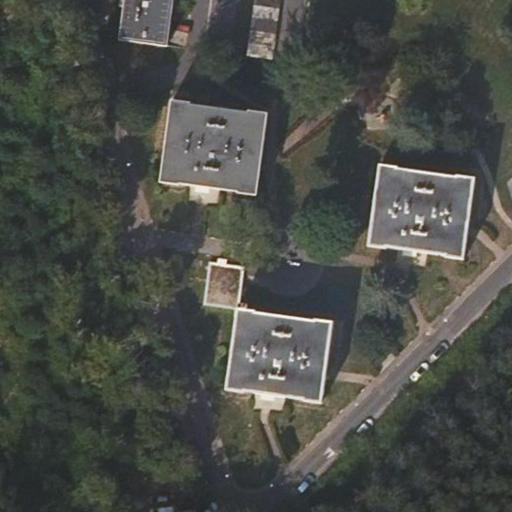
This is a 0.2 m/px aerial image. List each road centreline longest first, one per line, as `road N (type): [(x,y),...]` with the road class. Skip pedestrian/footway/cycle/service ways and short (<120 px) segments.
road 1 (residential): [(254,511),(511,265)]
road 2 (residential): [(144,242),(240,511)]
road 3 (residential): [(77,0),(144,242)]
road 4 (track): [(124,511),(132,433),(163,295)]
road 5 (residential): [(288,256),(144,242)]
